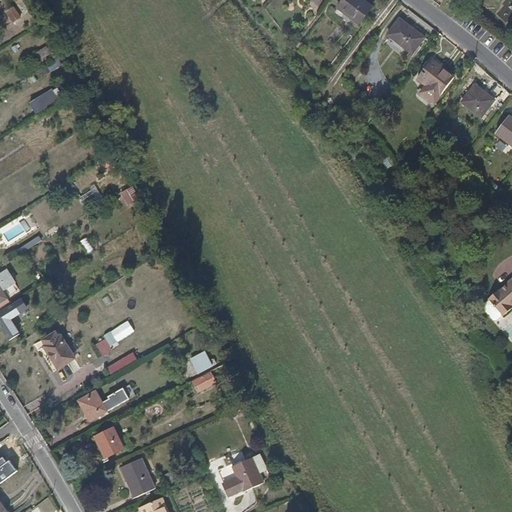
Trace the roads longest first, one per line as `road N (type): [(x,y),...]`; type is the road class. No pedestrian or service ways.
road 1 (residential): [(0,391),(71,511)]
road 2 (residential): [(511,82),(408,0)]
